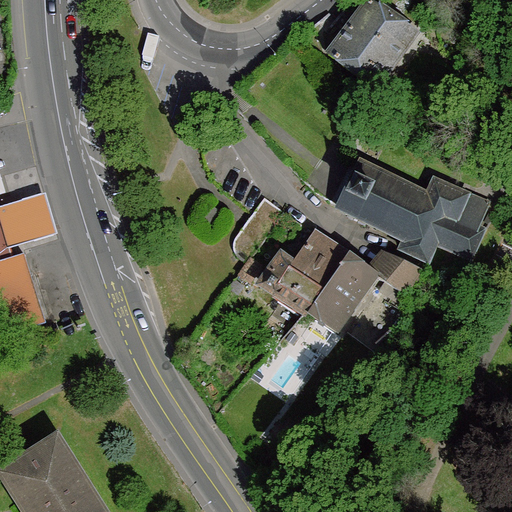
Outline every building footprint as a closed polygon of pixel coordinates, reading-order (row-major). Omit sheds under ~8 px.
[(369,1),(330,57),(374,88),(414,32),(369,1)] [(430,198),(362,165),(339,210),(407,243),(403,252),(429,263),(437,244),(472,260),(486,231),(480,228),(491,206),(436,183),(430,198)] [(0,312),(5,333),(48,322),(28,246),(61,237),(49,192),(0,204),(0,312)] [(284,213),(266,199),(253,217),(244,229),(235,243),(234,250),(237,257),(247,265),(251,259),(284,213)] [(213,226),(222,215),(214,208),(205,219),(213,226)] [(350,258),(314,233),(292,266),(290,270),(326,294),(350,258)] [(386,255),(372,271),(370,274),(377,278),(386,284),(406,296),(420,276),(424,272),(386,255)] [(372,271),(350,258),(326,294),(311,316),(337,334),(377,278),(370,274),(372,271)] [(251,259),(247,265),(239,275),(251,283),(262,267),(251,259)] [(290,270),(292,266),(283,260),(264,286),(308,314),(311,316),(326,294),(290,270)] [(406,296),(386,284),(380,294),(404,309),(408,302),(404,299),(406,296)] [(106,511),(59,437),(0,473),(0,474),(24,511),(106,511)]
